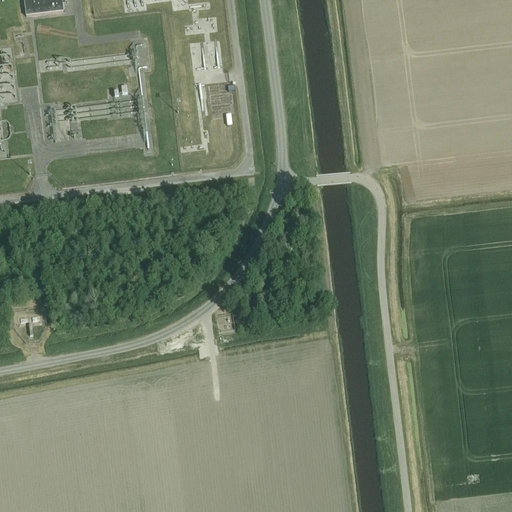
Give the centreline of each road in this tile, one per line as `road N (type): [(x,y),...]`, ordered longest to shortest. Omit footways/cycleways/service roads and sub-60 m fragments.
road 1 (unclassified): [(0,373),(130,347),(201,315),(246,268),(278,187)]
road 2 (unclassified): [(406,511),(379,278),(379,208),(372,190),(350,180)]
road 3 (unclassified): [(278,187),(262,0)]
